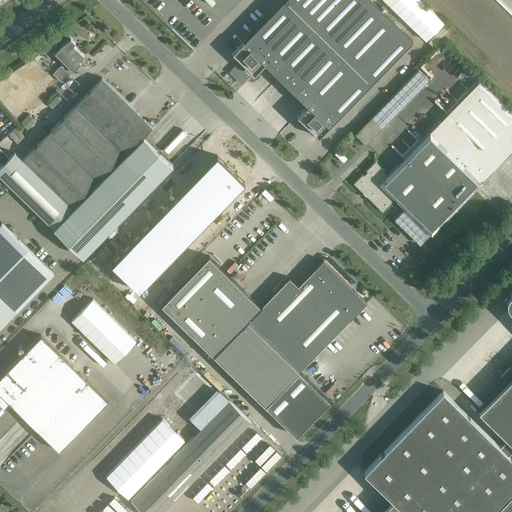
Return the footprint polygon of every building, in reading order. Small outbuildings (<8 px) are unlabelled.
[(318,136),(319,136),(413,40),(372,0),(283,0),(233,53),(254,73),(265,63),(308,105),(297,115),(318,136)] [(421,0),(384,0),(426,40),(443,22),(421,0)] [(420,50),(427,42),(422,37),(415,45),(420,50)] [(73,45),(75,43),(71,38),(63,44),(55,53),(64,62),(53,73),(61,82),(77,66),(76,64),(84,56),(73,45)] [(268,75),(259,82),(263,87),(272,80),(268,75)] [(0,167),(0,175),(1,177),(83,256),(173,164),(143,136),(152,126),(102,77),(22,159),(15,152),(0,167)] [(431,234),(482,182),(511,150),(511,108),(479,78),(430,131),(387,174),(384,171),(385,170),(375,161),(366,170),(367,171),(364,175),(363,174),(353,183),(363,192),(364,191),(367,194),(366,196),(383,212),(392,202),(391,201),(394,198),(405,208),(431,233),(431,234)] [(57,95),(48,104),(52,108),(61,99),(57,95)] [(378,110),(355,134),(366,144),(389,121),(378,110)] [(29,114),(21,123),(28,130),(37,121),(29,114)] [(349,138),(340,147),(344,150),(352,142),(349,138)] [(347,159),(338,150),(334,154),(343,163),(347,159)] [(217,155),(207,165),(221,179),(231,169),(217,155)] [(207,165),(198,175),(211,189),(221,179),(207,165)] [(231,169),(221,179),(235,193),(245,183),(231,169)] [(198,175),(188,185),(202,198),(211,189),(198,175)] [(221,179),(211,189),(226,202),(235,193),(221,179)] [(188,185),(178,195),(192,208),(202,198),(188,185)] [(211,189),(202,198),(216,212),(226,202),(211,189)] [(178,195),(169,205),(183,218),(192,208),(178,195)] [(202,198),(192,208),(206,222),(216,212),(202,198)] [(169,205),(159,215),(173,228),(183,218),(169,205)] [(192,208),(183,218),(197,232),(206,222),(192,208)] [(159,215),(150,225),(163,238),(173,228),(159,215)] [(183,218),(173,228),(187,242),(197,232),(183,218)] [(0,328),(18,309),(54,273),(2,223),(0,224),(0,328)] [(150,225),(140,234),(154,248),(163,238),(150,225)] [(173,228),(163,238),(178,252),(187,242),(173,228)] [(140,234),(130,244),(144,258),(154,248),(140,234)] [(163,238),(154,248),(168,262),(178,252),(163,238)] [(130,244),(121,254),(134,267),(144,258),(130,244)] [(154,248),(144,258),(158,272),(168,262),(154,248)] [(121,254),(111,264),(125,277),(134,267),(121,254)] [(209,256),(173,293),(165,301),(162,304),(214,355),(261,306),(209,256)] [(144,258),(134,267),(149,282),(158,272),(144,258)] [(366,302),(323,260),(298,285),(289,277),(261,306),(214,355),(265,405),(296,435),(330,401),(299,371),(366,302)] [(86,262),(68,279),(73,284),(91,268),(86,262)] [(134,267),(125,277),(139,292),(149,282),(134,267)] [(507,439),(500,446),(443,391),(364,472),(393,500),(380,511),(511,511),(511,293),(510,295),(511,297),(511,307),(510,309),(511,311),(511,367),(511,366),(502,376),(509,383),(480,412),(507,439)] [(98,320),(77,341),(120,383),(141,362),(98,320)] [(0,413),(5,409),(4,407),(9,401),(37,429),(60,451),(108,400),(86,379),(60,353),(41,335),(0,376),(0,413)] [(161,511),(251,421),(229,400),(131,500),(143,511),(161,511)] [(162,418),(106,476),(128,497),(184,439),(162,418)]
